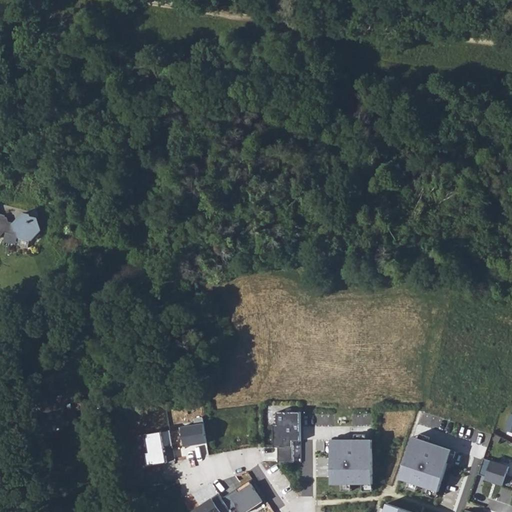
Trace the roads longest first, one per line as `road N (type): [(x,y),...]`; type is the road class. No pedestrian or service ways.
road 1 (track): [(511,44),(130,0)]
road 2 (residential): [(289,511),(247,460),(192,473)]
